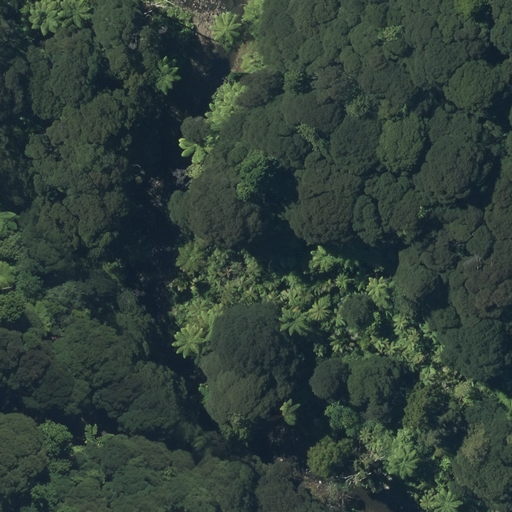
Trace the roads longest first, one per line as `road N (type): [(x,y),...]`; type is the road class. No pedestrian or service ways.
road 1 (track): [(0,434),(38,406),(184,413),(341,511)]
road 2 (track): [(83,408),(60,348),(0,299)]
